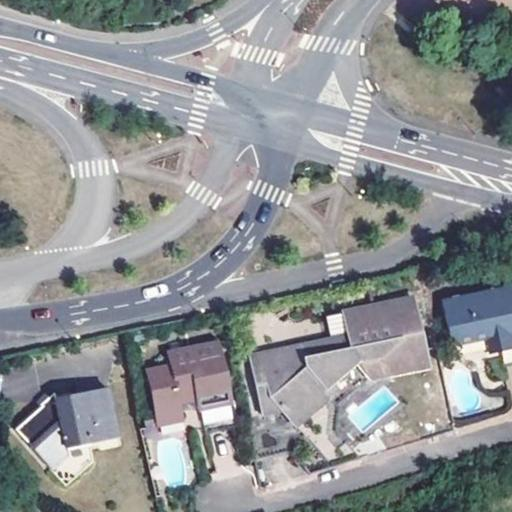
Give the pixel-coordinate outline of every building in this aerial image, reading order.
[(452,347),(483,340),(496,338),(499,353),(511,349),(511,288),(443,304),(452,347)] [(353,370),(357,375),(395,368),(394,364),(417,359),(410,324),(415,323),(411,299),(342,312),(347,339),(353,370)] [(395,368),(357,375),(355,381),(424,367),(415,323),(410,324),(417,359),(394,364),(395,368)] [(496,338),(483,340),(487,355),(499,353),(496,338)] [(353,370),(347,339),(249,358),(260,413),(272,412),(291,433),(327,405),(321,398),(353,370)] [(182,420),(181,414),(179,407),(194,404),(196,411),(228,405),(217,346),(168,355),(170,369),(148,373),(158,425),(182,420)] [(511,349),(499,353),(501,365),(511,362),(511,349)] [(357,375),(353,370),(321,398),(327,405),(355,381),(357,375)] [(24,426),(57,467),(74,454),(73,447),(124,437),(114,387),(60,389),(57,402),(55,400),(24,426)] [(181,414),(196,411),(194,404),(179,407),(181,414)] [(410,415),(419,444),(444,436),(437,408),(410,415)]
